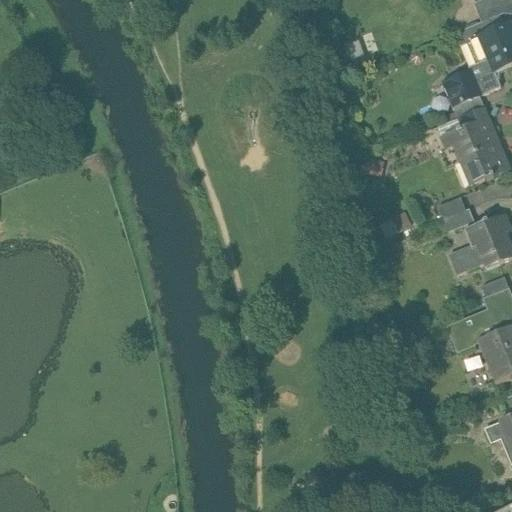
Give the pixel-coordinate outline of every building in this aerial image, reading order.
[(511,4),(510,0),(492,0),(491,0),(475,6),(475,7),(482,25),(489,22),(504,15),(511,16),(511,4)] [(482,25),(456,36),(461,48),(473,43),(473,44),(480,41),(480,40),(494,34),(489,22),(482,25)] [(494,34),(480,40),(480,41),(489,62),(495,76),(511,69),(511,32),(510,27),(494,34)] [(470,73),(442,84),(453,110),(490,95),(501,90),(495,76),(489,62),(469,70),(470,73)] [(484,110),(460,120),(465,133),(466,134),(484,126),(490,124),(484,110)] [(484,126),(466,134),(465,133),(444,141),(449,154),(456,151),(462,166),(468,164),(478,189),(510,176),(499,149),(494,151),(484,126)] [(461,202),(439,211),(444,222),(466,213),(461,202)] [(466,213),(444,222),(450,236),(472,227),(466,213)] [(503,219),(470,233),(476,248),(455,257),(463,276),(497,262),(500,267),(511,262),(511,255),(505,238),(510,236),(503,219)] [(505,279),(482,289),(487,300),(509,290),(505,279)] [(487,300),(483,301),(488,312),(511,301),(511,296),(509,290),(487,300)] [(511,301),(488,312),(447,329),(458,356),(480,347),(478,344),(511,329),(511,301)] [(511,329),(478,344),(480,347),(496,387),(511,380),(511,329)] [(511,419),(499,425),(500,426),(485,432),(491,447),(506,441),(511,455),(511,419)]
